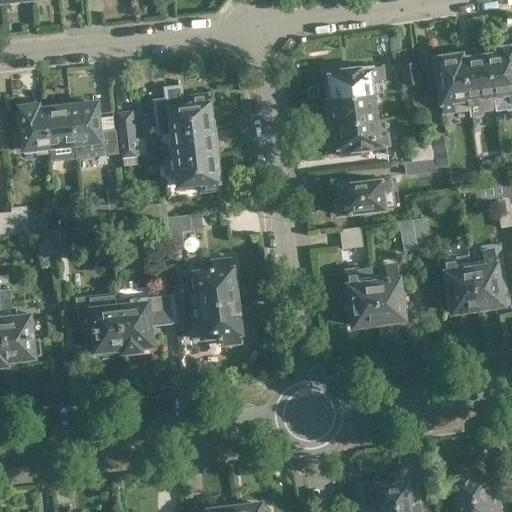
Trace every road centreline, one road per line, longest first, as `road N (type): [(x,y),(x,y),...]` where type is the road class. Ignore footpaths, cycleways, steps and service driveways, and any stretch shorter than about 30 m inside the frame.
road 1 (residential): [(306,410),(254,25)]
road 2 (residential): [(0,445),(306,410)]
road 3 (residential): [(0,51),(254,25)]
road 4 (residential): [(306,410),(511,377)]
road 5 (residential): [(254,25),(423,0)]
